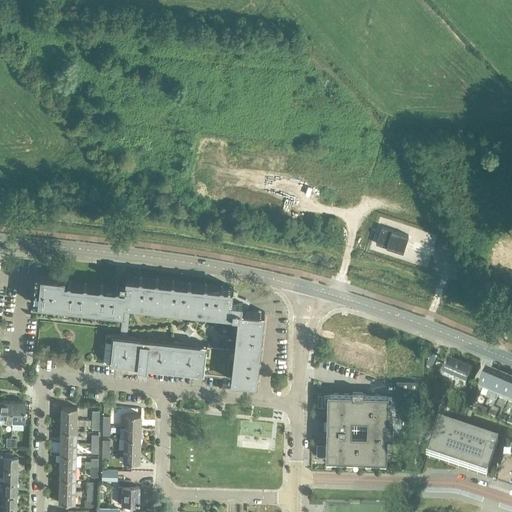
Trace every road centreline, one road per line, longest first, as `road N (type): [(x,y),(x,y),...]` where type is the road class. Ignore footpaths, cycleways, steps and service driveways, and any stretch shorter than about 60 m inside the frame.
road 1 (secondary): [(313,291),(247,271),(0,239)]
road 2 (residential): [(294,499),(167,492),(166,393)]
road 3 (residential): [(295,480),(456,483),(511,501)]
road 4 (secondary): [(511,362),(313,291)]
road 5 (residential): [(39,511),(44,380)]
road 6 (residential): [(166,393),(44,380)]
